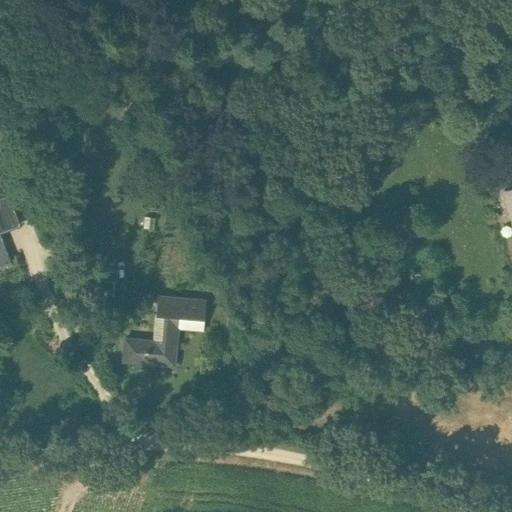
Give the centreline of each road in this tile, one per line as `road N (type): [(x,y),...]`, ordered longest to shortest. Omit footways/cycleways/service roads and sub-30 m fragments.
road 1 (track): [(462,511),(263,454),(134,445),(0,465)]
road 2 (unknown): [(134,445),(16,199)]
